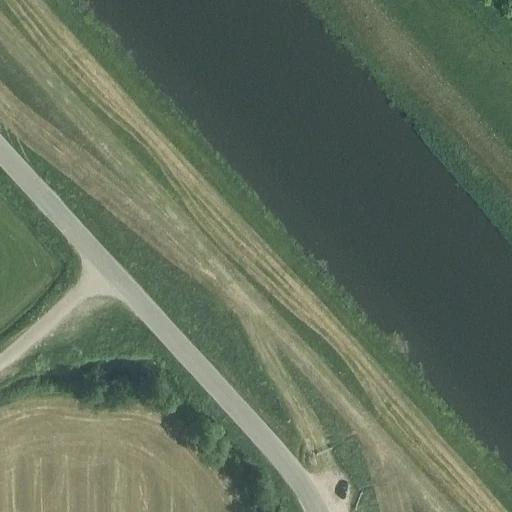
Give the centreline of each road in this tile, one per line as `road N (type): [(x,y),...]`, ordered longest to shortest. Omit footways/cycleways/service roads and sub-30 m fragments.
road 1 (secondary): [(511,362),(469,365),(112,477)]
road 2 (unclassified): [(115,356),(125,346),(126,305),(73,230)]
road 3 (unclassified): [(0,417),(115,356)]
road 4 (unclassified): [(115,356),(112,477)]
